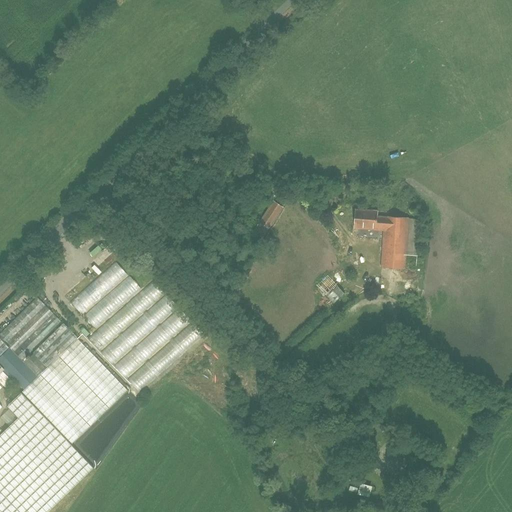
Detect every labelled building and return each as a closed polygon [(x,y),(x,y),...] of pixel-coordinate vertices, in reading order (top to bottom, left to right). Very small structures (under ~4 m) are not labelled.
[(255,232),(267,238),(285,206),(274,200),(255,232)] [(379,210),(355,208),(354,229),(383,230),(382,267),(406,268),(406,256),(418,256),(420,219),(378,217),(379,210)] [(107,237),(97,250),(102,254),(112,241),(107,237)] [(115,261),(71,302),(97,331),(88,338),(138,393),(203,334),(154,280),(142,291),(115,261)] [(331,302),(345,289),(332,275),(318,288),(331,302)] [(0,511),(48,511),(94,469),(71,445),(128,391),(38,297),(0,332),(0,374),(5,370),(0,364),(0,358),(10,349),(22,362),(34,351),(49,367),(8,406),(19,417),(0,435),(0,511)] [(359,494),(371,497),(373,486),(362,484),(359,494)]
